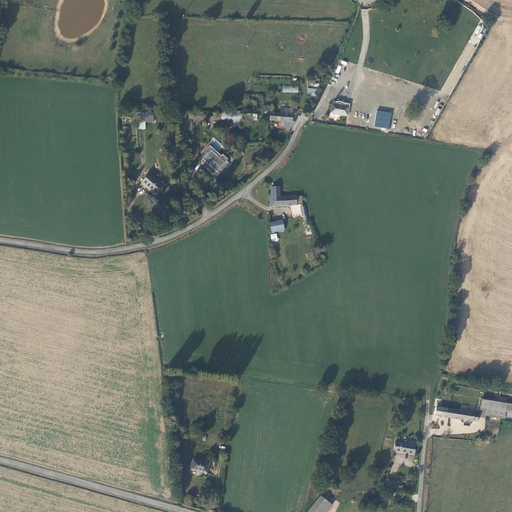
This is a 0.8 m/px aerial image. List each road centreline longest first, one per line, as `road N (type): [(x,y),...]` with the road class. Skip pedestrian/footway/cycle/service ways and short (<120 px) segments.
road 1 (unclassified): [(0,240),(111,252),(185,233),(259,182),(312,119)]
road 2 (unclassified): [(180,511),(0,461)]
